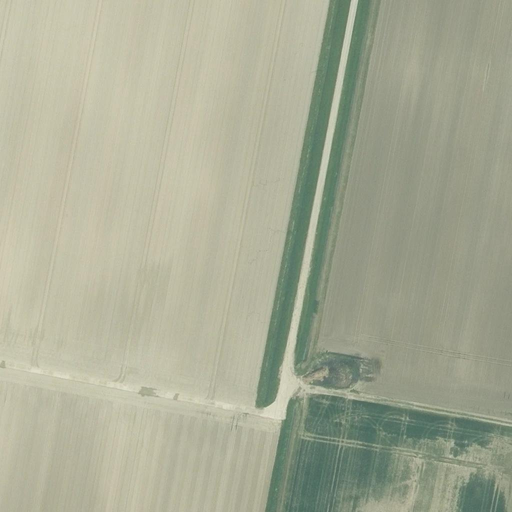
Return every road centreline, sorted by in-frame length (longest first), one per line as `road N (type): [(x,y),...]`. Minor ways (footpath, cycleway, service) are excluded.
road 1 (unclassified): [(277,416),(354,0)]
road 2 (track): [(277,416),(0,363)]
